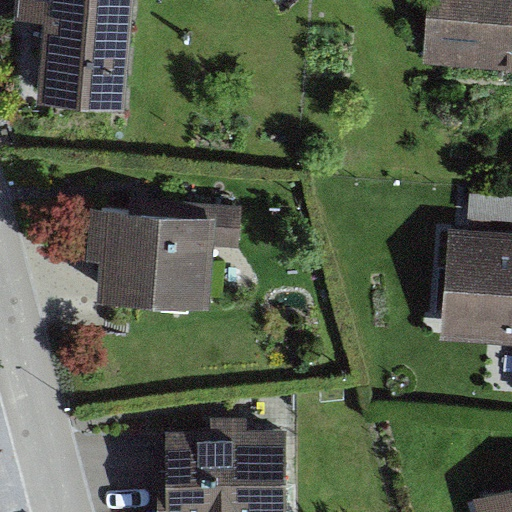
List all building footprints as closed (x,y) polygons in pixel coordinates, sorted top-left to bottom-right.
[(140,0),(25,0),(23,21),(57,25),(47,106),(127,116),(140,0)] [(511,0),(432,0),(428,62),(511,68),(511,0)] [(221,225),(104,210),(93,298),(210,313),(221,225)] [(511,236),(455,229),(441,343),(511,351),(511,236)] [(285,511),(286,440),(165,439),(164,511),(285,511)] [(511,511),(511,495),(474,504),(475,511),(511,511)]
